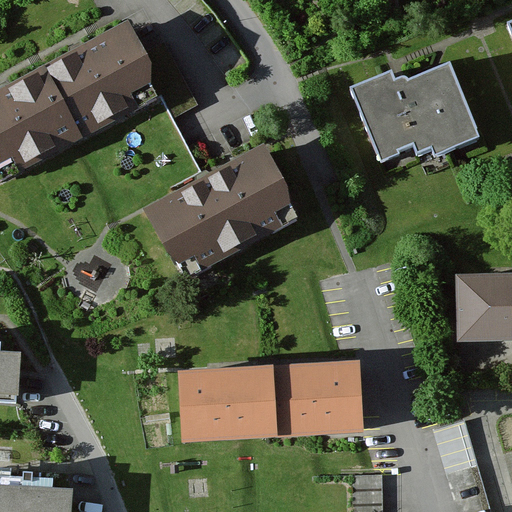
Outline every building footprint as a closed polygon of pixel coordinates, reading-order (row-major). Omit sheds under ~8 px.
[(0,187),(163,100),(126,31),(0,98),(0,187)] [(425,169),(481,146),(451,75),(399,96),(393,83),(356,98),(386,172),(421,158),(425,169)] [(295,219),(264,158),(143,219),(173,280),(295,219)] [(511,355),(511,283),(463,285),(466,357),(511,355)] [(0,412),(18,413),(20,367),(2,367),(2,354),(0,354),(0,412)] [(359,446),(356,373),(179,380),(181,453),(359,446)] [(0,511),(69,511),(70,504),(52,503),(52,491),(0,489),(0,511)]
